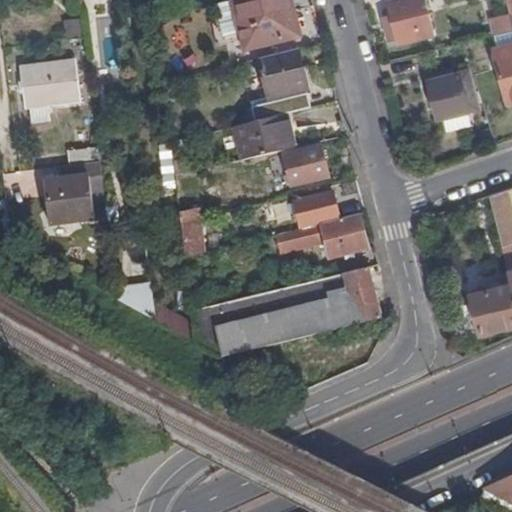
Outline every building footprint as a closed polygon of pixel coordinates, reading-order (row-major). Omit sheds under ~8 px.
[(302,39),(292,0),(250,0),(236,3),(244,36),(248,51),(302,39)] [(406,0),(391,4),(395,20),(396,25),(389,27),(393,43),(424,35),(426,40),(439,38),(428,0),(406,0)] [(511,0),(509,0),(511,10),(511,19),(505,22),(508,31),(501,33),(501,36),(511,33),(511,0)] [(236,3),(219,7),(226,40),(244,36),(236,3)] [(104,37),(104,64),(119,64),(119,37),(104,37)] [(511,95),(511,48),(497,52),(508,96),(511,95)] [(311,91),(301,53),(262,62),(271,100),(311,91)] [(24,69),(28,112),(31,111),(51,109),(83,105),(78,62),(24,69)] [(477,97),(470,73),(431,83),(441,120),(479,111),(475,98),(477,97)] [(51,109),(31,111),(32,126),(53,124),(51,109)] [(295,136),(291,118),(241,130),(250,163),(299,151),(295,136)] [(250,163),(241,130),(236,131),(244,164),(250,163)] [(303,134),(295,136),(299,148),(306,146),(303,134)] [(93,191),(106,190),(101,145),(71,149),(74,177),(46,180),(51,222),(97,217),(93,191)] [(162,146),(164,191),(177,190),(175,145),(162,146)] [(326,149),(287,158),(295,189),(333,179),(326,149)] [(360,183),(348,186),(350,193),(362,191),(360,183)] [(511,190),(492,197),(511,273),(511,190)] [(325,226),(342,222),(336,194),(298,204),(305,231),(325,226)] [(185,226),(204,221),(203,211),(183,213),(185,226)] [(372,252),(363,217),(342,222),(325,226),(325,229),(306,233),(305,231),(281,237),(282,246),(284,252),(311,246),(311,248),(329,245),(334,260),(372,252)] [(185,226),(188,261),(208,256),(204,221),(185,226)] [(248,254),(282,246),(281,237),(246,246),(248,254)] [(226,360),(384,321),(371,270),(214,310),(226,360)] [(511,326),(511,285),(476,295),(486,333),(511,326)] [(125,289),(126,302),(145,301),(144,287),(125,289)] [(198,346),(224,361),(226,360),(214,310),(195,314),(198,346)] [(511,482),(488,493),(485,499),(500,505),(501,502),(511,507),(511,482)] [(500,505),(485,499),(482,504),(498,510),(500,505)]
